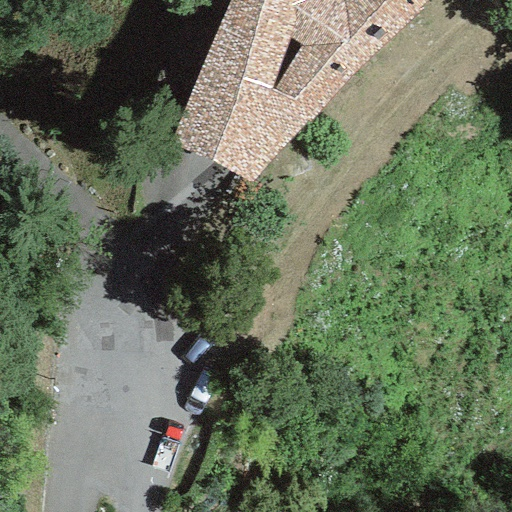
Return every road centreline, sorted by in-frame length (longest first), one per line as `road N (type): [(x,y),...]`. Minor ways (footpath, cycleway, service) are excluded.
road 1 (residential): [(132,444),(129,265),(179,99)]
road 2 (residential): [(44,511),(40,499),(66,452),(106,438),(132,444)]
